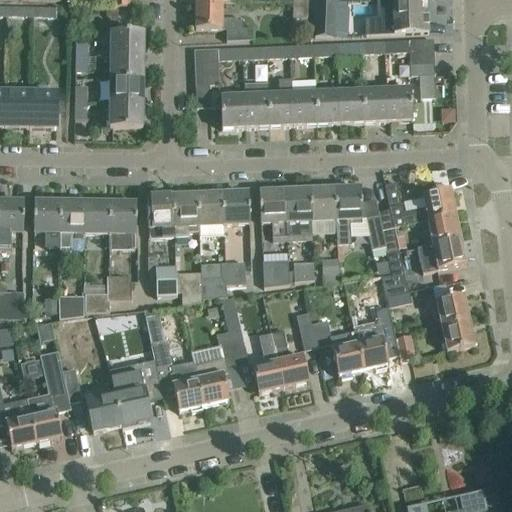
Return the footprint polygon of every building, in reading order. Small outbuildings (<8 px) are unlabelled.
[(113,0),(113,10),(129,11),(129,0),(113,0)] [(427,0),(384,2),(384,3),(377,4),(378,22),(365,23),(366,39),(422,36),(421,25),(428,25),(428,24),(427,24),(426,16),(428,16),(427,0)] [(221,19),(222,3),(196,3),(195,32),(226,33),(226,43),(252,41),(252,30),(242,29),(243,19),(221,19)] [(307,22),(308,5),(293,4),(292,22),(307,22)] [(316,4),(314,39),(333,39),(335,4),(332,4),(316,4)] [(31,21),(31,11),(6,10),(6,21),(12,21),(31,21)] [(56,11),(31,11),(31,21),(56,21),(56,11)] [(111,35),(110,59),(143,59),(144,35),(138,35),(138,13),(117,13),(117,35),(111,35)] [(76,43),(75,59),(87,59),(87,43),(76,43)] [(433,43),(409,44),(409,55),(433,55),(433,43)] [(409,44),(384,45),(385,58),(409,57),(409,55),(409,44)] [(385,75),(385,58),(384,45),(361,46),(362,59),(363,76),(385,75)] [(361,46),(337,47),(338,60),(362,59),(361,46)] [(338,60),(337,47),(313,48),(314,61),(338,60)] [(290,62),(314,61),(313,48),(289,49),(290,62)] [(290,62),(289,49),(266,50),(266,63),(290,62)] [(266,50),(242,51),(242,64),(266,63),(266,50)] [(242,64),(242,51),(217,52),(218,64),(218,65),(242,64)] [(194,65),(218,64),(217,52),(194,54),(194,65)] [(433,66),(433,55),(409,55),(409,57),(410,57),(410,67),(433,66)] [(87,59),(75,59),(75,75),(86,75),(87,59)] [(110,83),(143,83),(143,59),(110,59),(110,83)] [(218,65),(218,64),(194,65),(195,77),(218,75),(218,65)] [(411,80),(419,79),(434,79),(433,66),(410,67),(411,80)] [(195,77),(195,89),(209,88),(219,87),(218,75),(195,77)] [(434,79),(419,79),(420,102),(435,101),(434,79)] [(110,107),(143,107),(143,83),(110,83),(110,107)] [(268,99),(269,131),(293,130),(291,83),(278,84),(279,98),(268,99)] [(317,129),(315,96),(292,97),(291,83),(293,130),(317,129)] [(210,111),(209,88),(195,89),(197,112),(210,111)] [(269,131),(268,99),(257,99),(257,88),(244,88),(245,100),(244,100),(245,132),(269,131)] [(75,90),(75,106),(86,107),(86,91),(75,90)] [(397,93),(387,93),(388,125),(412,124),(411,92),(397,93)] [(365,126),(388,125),(387,93),(363,94),(365,126)] [(341,127),(365,126),(363,94),(339,95),(341,127)] [(315,96),(317,129),(341,127),(339,95),(315,96)] [(30,98),(5,97),(4,130),(29,130),(30,98)] [(55,98),(30,98),(29,130),(55,131),(55,98)] [(245,132),(244,100),(220,101),(221,133),(245,132)] [(86,123),(86,107),(75,106),(74,123),(86,123)] [(142,131),(143,107),(110,107),(109,131),(142,131)] [(390,213),(394,232),(427,224),(455,218),(450,192),(422,198),(424,212),(403,216),(397,186),(385,188),(390,213)] [(336,225),(337,238),(338,264),(342,264),(343,248),(351,248),(351,241),(362,241),(361,207),(362,207),(362,205),(361,205),(360,192),(335,193),(336,225)] [(335,193),(310,194),(311,226),(336,225),(335,193)] [(312,245),(312,239),(311,226),(310,194),(285,195),(287,246),(312,245)] [(273,246),(287,246),(285,195),(260,196),(261,228),(272,228),(273,246)] [(248,197),(222,198),(224,230),(249,229),(248,197)] [(224,240),(224,230),(222,198),(197,199),(199,241),(224,240)] [(172,200),(174,243),(175,243),(175,241),(189,241),(188,236),(199,235),(199,241),(197,199),(172,200)] [(161,244),(174,243),(172,200),(147,201),(149,243),(161,242),(161,244)] [(23,206),(0,205),(0,252),(9,253),(9,237),(22,238),(23,206)] [(59,260),(60,206),(35,206),(34,238),(45,238),(45,252),(59,252),(58,260),(59,260)] [(85,239),(85,206),(60,206),(59,260),(64,260),(64,251),(73,251),(73,239),(85,239)] [(109,254),(110,207),(85,206),(85,239),(109,239),(109,254)] [(110,207),(109,254),(135,254),(135,207),(110,207)] [(396,241),(394,232),(390,213),(378,215),(379,220),(385,251),(387,259),(399,256),(398,254),(400,254),(396,241)] [(427,224),(432,248),(461,242),(455,218),(427,224)] [(372,253),(385,251),(379,220),(364,223),(372,253)] [(461,242),(432,248),(435,262),(420,265),(422,277),(466,268),(461,242)] [(321,276),(313,276),(313,285),(322,284),(323,291),(339,288),(338,264),(321,264),(321,269),(321,271),(321,276)] [(289,283),(288,265),(262,266),(264,292),(289,289),(288,283),(289,283)] [(293,267),(293,268),(293,272),(293,282),(294,288),(313,285),(313,276),(313,271),(313,269),(313,267),(307,267),(293,267)] [(226,289),(226,290),(245,288),(244,268),(220,269),(221,282),(222,282),(223,289),(226,289)] [(176,300),(176,297),(176,279),(175,271),(155,272),(156,301),(176,300)] [(390,275),(380,278),(385,301),(409,296),(406,283),(398,285),(397,279),(391,280),(390,275)] [(176,297),(181,297),(202,294),(201,283),(200,278),(176,279),(176,297)] [(378,326),(353,331),(354,336),(363,375),(388,369),(384,350),(383,345),(382,341),(381,334),(392,331),(388,312),(385,301),(380,278),(373,279),(374,282),(368,283),(375,314),(378,326)] [(83,298),(109,298),(109,282),(107,282),(107,289),(88,289),(88,279),(83,279),(83,298)] [(130,282),(109,282),(109,298),(109,305),(130,305),(130,282)] [(201,283),(202,294),(202,304),(227,302),(225,290),(226,290),(226,289),(223,289),(222,282),(221,282),(201,283)] [(202,304),(202,294),(181,297),(182,309),(202,306),(202,304)] [(0,323),(23,324),(23,297),(0,296),(0,323)] [(409,296),(385,301),(388,312),(411,307),(409,296)] [(83,298),(83,301),(84,317),(109,317),(109,305),(109,298),(83,298)] [(441,331),(469,324),(464,299),(435,305),(441,331)] [(59,302),(58,318),(58,324),(84,321),(84,317),(83,301),(58,301),(59,302)] [(44,318),(58,318),(59,302),(44,302),(44,318)] [(221,304),(223,315),(236,312),(233,302),(221,304)] [(204,411),(194,366),(172,371),(166,346),(165,347),(157,312),(144,315),(151,346),(159,381),(170,379),(172,388),(178,416),(204,411)] [(317,352),(311,328),(308,317),(296,320),(304,355),(317,352)] [(469,324),(441,331),(446,356),(475,349),(469,324)] [(327,325),(311,328),(317,352),(332,348),(327,325)] [(52,328),(36,331),(41,352),(44,351),(43,348),(55,345),(52,328)] [(231,346),(243,344),(240,334),(229,336),(231,346)] [(271,338),(283,393),(308,387),(302,359),(289,362),(283,335),(271,338)] [(194,366),(204,411),(229,405),(223,378),(227,377),(226,372),(237,369),(231,346),(229,336),(216,339),(221,363),(194,369),(194,366)] [(338,381),(363,375),(354,336),(342,339),(345,350),(332,352),(338,381)] [(283,393),(271,338),(259,341),(264,367),(252,370),(258,398),(283,393)] [(415,363),(411,343),(410,339),(395,343),(400,366),(415,363)] [(248,367),(243,344),(231,346),(237,369),(248,367)] [(111,384),(114,398),(121,429),(150,423),(143,392),(160,388),(158,382),(159,381),(151,346),(138,349),(142,367),(123,371),(125,381),(111,384)] [(62,376),(64,383),(69,407),(81,404),(72,364),(61,366),(63,375),(62,376)] [(69,407),(64,383),(52,386),(56,402),(27,408),(30,420),(36,448),(62,442),(56,415),(62,414),(61,409),(69,407)] [(121,429),(114,398),(99,401),(98,395),(85,397),(93,435),(121,429)] [(30,420),(27,408),(26,402),(0,407),(0,422),(4,422),(11,453),(36,448),(30,420)] [(496,493),(483,496),(486,508),(499,506),(496,493)] [(486,511),(486,508),(483,496),(483,494),(462,499),(464,511),(426,511),(426,508),(406,511),(486,511)]
